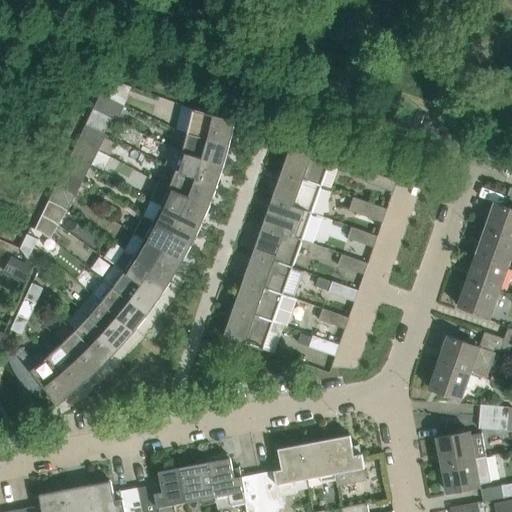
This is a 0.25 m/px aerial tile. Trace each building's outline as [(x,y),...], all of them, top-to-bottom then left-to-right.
[(104,86),(104,87),(101,94),(112,99),(120,83),(108,79),(105,87),(104,86)] [(101,94),(93,109),(112,118),(117,121),(125,105),(112,99),(101,94)] [(181,104),(175,130),(187,133),(230,144),(233,134),(235,123),(236,119),(193,108),(193,109),(181,104)] [(86,124),(97,129),(105,133),(112,118),(93,109),(90,117),(86,124)] [(86,124),(83,131),(93,136),(97,129),(86,124)] [(187,133),(182,151),(224,164),(227,154),(230,144),(187,133)] [(82,160),(91,165),(99,149),(79,139),(71,154),(82,160)] [(292,143),(282,171),(321,185),(331,157),(292,143)] [(166,166),(176,169),(218,184),(221,174),(224,164),(182,151),(172,148),(166,166)] [(83,180),(91,165),(82,160),(71,154),(64,170),(75,175),(83,180)] [(176,169),(169,187),(210,204),(214,194),(218,184),(176,169)] [(64,170),(56,185),(67,190),(75,195),(79,187),(83,180),(75,175),(64,170)] [(312,212),(321,185),(282,171),(272,199),(312,212)] [(397,181),(371,171),(367,183),(393,192),(397,181)] [(151,199),(162,205),(202,223),(206,214),(210,204),(169,187),(159,183),(151,199)] [(56,185),(49,200),(60,205),(68,211),(75,195),(67,190),(56,185)] [(349,210),(383,222),(387,209),(353,197),(349,210)] [(302,240),(312,212),(272,199),(263,226),(302,240)] [(58,225),(68,211),(60,205),(49,200),(42,215),(52,221),(58,225)] [(511,207),(495,202),(485,228),(511,237),(511,207)] [(162,205),(153,222),(193,242),(198,233),(202,223),(162,205)] [(35,229),(46,235),(50,238),(58,225),(52,221),(42,215),(35,229)] [(143,216),(135,233),(134,233),(143,238),(183,261),(188,252),(193,242),(153,222),(143,216)] [(263,226),(253,253),(293,267),(302,240),(263,226)] [(347,238),(374,247),(378,236),(351,226),(347,238)] [(476,254),(508,265),(511,251),(511,237),(485,228),(476,254)] [(134,233),(124,249),(172,279),(177,270),(183,261),(143,238),(134,233)] [(24,241),(35,246),(38,239),(27,234),(24,241)] [(24,241),(20,248),(31,253),(35,246),(24,241)] [(124,249),(114,264),(160,296),(166,288),(172,279),(124,249)] [(253,253),(243,280),(283,294),(293,267),(253,253)] [(337,266),(364,275),(368,263),(342,254),(337,266)] [(468,279),(499,290),(508,265),(476,254),(468,278),(468,279)] [(23,262),(14,278),(25,283),(33,268),(23,262)] [(154,305),(160,296),(114,264),(103,280),(111,285),(148,314),(154,305)] [(458,305),(490,316),(499,290),(468,279),(458,305)] [(103,280),(92,294),(135,330),(148,314),(111,285),(103,280)] [(243,280),(234,307),(273,321),(283,294),(243,280)] [(328,292),(355,301),(359,290),(332,281),(328,292)] [(32,283),(29,290),(40,295),(43,288),(32,283)] [(36,302),(40,295),(29,290),(25,297),(36,302)] [(92,294),(80,308),(121,346),(128,338),(135,330),(92,294)] [(263,349),(273,321),(234,307),(224,335),(263,349)] [(80,308),(67,322),(75,330),(107,361),(114,354),(121,346),(80,308)] [(319,319),(345,329),(349,317),(323,308),(319,319)] [(18,314),(14,322),(25,327),(29,319),(18,314)] [(22,334),(25,327),(14,322),(11,329),(22,334)] [(75,330),(61,343),(91,376),(99,369),(107,361),(75,330)] [(479,346),(448,335),(439,361),(470,372),(485,377),(496,349),(511,354),(511,340),(504,338),(485,331),(479,346)] [(309,346),(335,356),(339,344),(313,335),(309,346)] [(61,343),(47,356),(76,390),(84,383),(91,376),(61,343)] [(33,390),(37,393),(41,381),(59,404),(67,397),(76,390),(47,356),(36,365),(22,346),(9,356),(10,357),(11,360),(12,363),(15,368),(17,373),(21,377),(24,382),(28,386),(33,390)] [(439,361),(429,387),(461,399),(470,372),(439,361)] [(507,406),(479,403),(478,415),(506,418),(507,406)] [(506,418),(478,415),(477,427),(505,430),(506,418)] [(437,437),(442,463),(475,457),(470,431),(437,437)] [(327,440),(334,479),(336,486),(347,484),(366,480),(359,444),(358,444),(358,445),(351,447),(349,434),(348,434),(348,436),(327,440)] [(327,440),(300,445),(306,478),(320,475),(321,482),(334,479),(327,440)] [(276,472),(258,475),(265,511),(278,511),(278,509),(284,508),(282,496),(295,493),(293,480),(306,478),(300,445),(281,449),(281,447),(280,447),(282,460),(275,461),(275,460),(274,460),(276,472)] [(229,454),(208,457),(209,462),(217,502),(218,509),(245,504),(246,511),(265,511),(258,475),(242,478),(240,466),(239,467),(239,468),(232,469),(229,454)] [(480,485),(475,457),(442,463),(447,492),(480,485)] [(209,462),(180,468),(186,501),(201,498),(202,505),(217,502),(209,462)] [(137,490),(141,511),(174,511),(173,504),(186,501),(180,468),(162,471),(161,470),(160,470),(163,483),(155,484),(155,483),(154,483),(155,487),(151,488),(151,487),(149,488),(137,490)] [(141,511),(137,490),(127,492),(125,492),(125,493),(121,493),(120,490),(119,490),(119,491),(112,492),(110,480),(109,480),(109,482),(89,485),(93,511),(141,511)] [(502,486),(504,497),(511,495),(511,483),(502,485),(502,486)] [(93,511),(89,485),(61,491),(64,511),(93,511)] [(18,509),(18,511),(64,511),(61,491),(42,494),(42,493),(41,493),(43,505),(36,507),(36,506),(18,509)] [(480,511),(478,502),(450,507),(450,511),(480,511)] [(506,511),(505,502),(493,504),(494,511),(506,511)] [(342,511),(367,511),(366,503),(341,508),(342,511)]
